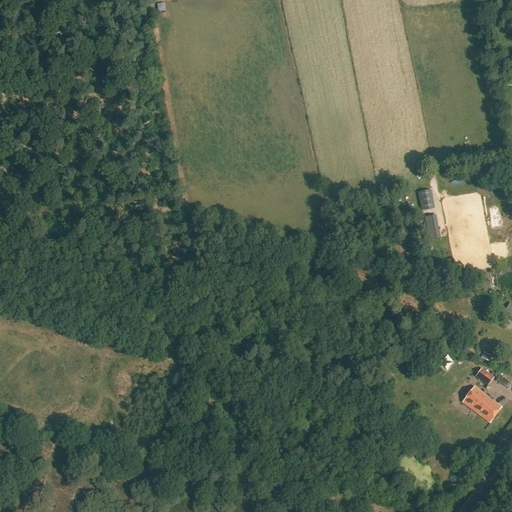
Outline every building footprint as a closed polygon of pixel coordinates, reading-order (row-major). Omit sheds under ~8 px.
[(165,12),(164,3),(156,4),(157,13),(165,12)] [(430,187),(417,189),(421,208),(433,206),(430,187)] [(435,218),(424,220),(429,243),(440,241),(435,218)] [(177,340),(168,337),(167,344),(176,346),(177,340)] [(142,362),(139,369),(146,371),(148,364),(142,362)] [(486,387),(491,379),(479,370),(473,377),(486,387)] [(461,404),(488,424),(499,408),(472,388),(461,404)]
